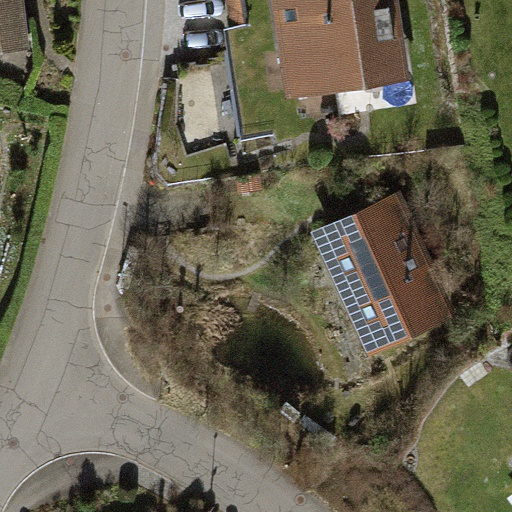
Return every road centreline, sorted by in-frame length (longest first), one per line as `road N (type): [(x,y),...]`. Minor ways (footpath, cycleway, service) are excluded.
road 1 (residential): [(115,0),(105,108),(71,267),(33,387)]
road 2 (residential): [(265,511),(216,473),(33,387)]
